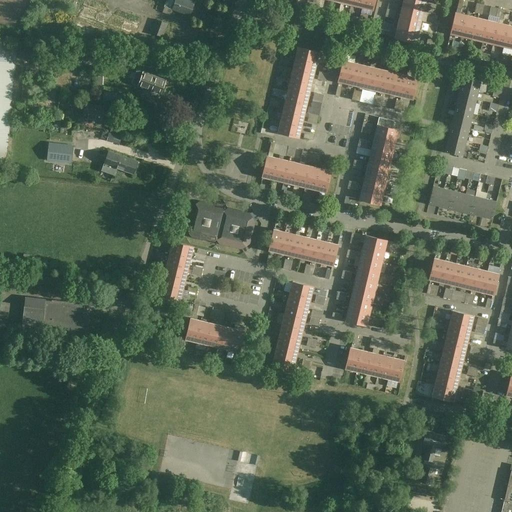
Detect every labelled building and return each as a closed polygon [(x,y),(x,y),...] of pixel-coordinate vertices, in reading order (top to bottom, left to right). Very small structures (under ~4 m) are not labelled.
[(166,0),(164,6),(189,15),(193,2),(188,0),(166,0)] [(372,10),(374,0),(363,0),(361,7),(372,10)] [(426,0),(425,0),(403,0),(402,6),(423,11),(426,0)] [(423,11),(402,6),(399,16),(420,21),(423,11)] [(455,12),(450,34),(461,36),(466,15),(455,12)] [(461,36),(471,39),(476,18),(466,15),(461,36)] [(397,27),(418,32),(420,21),(399,16),(397,27)] [(163,36),(167,22),(156,18),(151,31),(163,36)] [(487,20),(476,18),(471,39),(482,41),(487,20)] [(482,41),(492,44),(498,23),(487,20),(482,41)] [(508,25),(498,23),(492,44),(503,47),(508,25)] [(511,26),(508,25),(503,47),(511,48),(511,26)] [(394,38),(415,43),(418,32),(397,27),(394,38)] [(0,161),(6,162),(16,49),(0,47),(0,161)] [(297,47),(295,58),(316,63),(319,52),(297,47)] [(295,58),(292,68),(314,73),(316,63),(295,58)] [(343,60),(338,81),(348,84),(353,62),(343,60)] [(364,65),(353,62),(348,84),(359,86),(364,65)] [(364,65),(359,86),(369,89),(375,68),(364,65)] [(292,68),(290,79),(311,84),(314,73),(292,68)] [(385,70),(375,68),(369,89),(380,91),(385,70)] [(385,70),(380,91),(391,94),(396,73),(385,70)] [(164,81),(144,73),(139,86),(145,88),(144,88),(151,91),(151,90),(160,93),(164,81)] [(406,75),(396,73),(391,94),(401,97),(406,75)] [(417,78),(406,75),(401,97),(412,99),(417,78)] [(462,77),(460,88),(477,92),(480,82),(462,77)] [(290,79),(287,90),(309,95),(311,84),(290,79)] [(460,88),(457,99),(475,103),(477,92),(460,88)] [(287,90),(285,100),(306,105),(309,95),(287,90)] [(117,94),(105,92),(104,98),(122,101),(123,97),(116,95),(117,94)] [(457,99),(454,109),(472,113),(475,103),(457,99)] [(306,105),(285,100),(282,111),(304,116),(306,105)] [(94,120),(101,121),(103,109),(98,108),(99,106),(85,104),(83,113),(85,113),(85,117),(95,118),(94,120)] [(454,109),(452,120),(469,124),(472,113),(454,109)] [(282,111),(280,121),(301,127),(304,116),(282,111)] [(374,134),(396,139),(398,129),(392,128),(394,120),(378,117),(374,134)] [(469,124),(452,120),(449,130),(467,135),(469,124)] [(277,132),(298,137),(301,127),(280,121),(277,132)] [(121,134),(122,126),(112,124),(110,132),(121,134)] [(449,130),(447,141),(464,145),(467,135),(449,130)] [(121,136),(109,133),(107,141),(119,144),(121,136)] [(374,134),(372,145),(393,150),(396,139),(374,134)] [(444,152),(461,156),(464,145),(447,141),(444,152)] [(73,147),(48,144),(47,158),(71,161),(73,147)] [(372,145),(369,156),(390,161),(393,150),(372,145)] [(117,167),(132,173),(137,161),(120,155),(120,156),(108,152),(102,170),(114,175),(117,167)] [(277,158),(266,155),(262,177),(272,179),(277,158)] [(390,161),(369,156),(366,167),(388,172),(390,161)] [(272,179),(283,182),(288,160),(277,158),(272,179)] [(283,182),(294,184),(299,163),(288,160),(283,182)] [(299,163),(294,184),(304,187),(309,165),(299,163)] [(304,187),(315,189),(320,168),(309,165),(304,187)] [(388,172),(366,167),(364,177),(386,181),(388,172)] [(315,189),(326,192),(331,170),(320,168),(315,189)] [(386,181),(364,177),(361,187),(383,192),(386,181)] [(433,186),(428,203),(439,206),(443,188),(433,186)] [(383,192),(362,187),(358,198),(380,204),(383,192)] [(443,188),(439,206),(449,208),(454,191),(443,188)] [(454,191),(449,208),(460,211),(464,194),(454,191)] [(464,194),(460,211),(470,214),(475,196),(464,194)] [(356,198),(345,196),(344,203),(354,205),(356,198)] [(475,196),(470,214),(481,216),(485,199),(475,196)] [(491,219),(496,201),(485,199),(481,216),(491,219)] [(216,240),(219,244),(241,249),(250,243),(255,221),(249,212),(228,207),(224,210),(221,206),(199,200),(190,206),(185,228),(191,237),(212,242),(216,240)] [(273,229),(268,250),(279,253),(284,232),(273,229)] [(295,234),(284,232),(279,253),(290,255),(295,234)] [(300,258),(305,237),(295,234),(290,255),(300,258)] [(387,240),(365,235),(363,246),(384,251),(387,240)] [(316,239),(305,237),(300,258),(311,260),(316,239)] [(327,242),(316,239),(311,260),(322,263),(327,242)] [(169,252),(190,257),(193,246),(172,241),(169,252)] [(337,244),(327,242),(322,263),(332,266),(337,244)] [(360,256),(382,261),(384,251),(363,246),(360,256)] [(169,252),(167,262),(188,268),(190,257),(169,252)] [(379,272),(382,261),(360,256),(358,267),(379,272)] [(434,258),(429,279),(439,282),(444,260),(434,258)] [(444,260),(439,282),(450,284),(455,263),(444,260)] [(185,278),(188,268),(167,262),(164,273),(185,278)] [(455,263),(450,284),(460,287),(466,265),(455,263)] [(466,265),(460,287),(471,289),(476,268),(466,265)] [(355,278),(377,283),(379,272),(358,267),(355,278)] [(476,268),(471,289),(482,292),(487,271),(476,268)] [(492,295),(498,273),(487,271),(482,292),(492,295)] [(164,273),(161,284),(183,289),(185,278),(164,273)] [(374,293),(377,283),(355,278),(353,288),(374,293)] [(313,286),(292,281),(289,292),(310,297),(313,286)] [(180,300),(183,289),(161,284),(159,295),(180,300)] [(350,299),(371,304),(374,293),(353,288),(350,299)] [(286,303),(308,308),(310,297),(289,292),(286,303)] [(77,303),(51,300),(51,301),(45,300),(45,299),(25,297),(21,331),(41,333),(41,331),(59,333),(59,335),(73,337),(73,335),(85,336),(87,313),(82,312),(83,308),(80,305),(76,305),(77,303)] [(369,315),(371,304),(350,299),(348,310),(369,315)] [(286,303),(286,304),(284,313),(305,318),(308,308),(286,303)] [(345,320),(366,325),(369,315),(348,310),(345,320)] [(452,311),(449,321),(470,326),(473,316),(452,311)] [(281,324),(303,329),(305,318),(284,313),(281,324)] [(196,341),(201,320),(190,318),(185,339),(196,341)] [(196,341),(207,344),(212,323),(201,320),(196,341)] [(449,321),(447,332),(468,337),(470,326),(449,321)] [(222,325),(212,323),(207,344),(217,347),(222,325)] [(279,335),(300,340),(303,329),(281,324),(279,335)] [(217,347),(228,349),(233,328),(222,325),(217,347)] [(233,328),(228,349),(239,352),(244,330),(233,328)] [(447,332),(444,343),(465,348),(468,337),(447,332)] [(276,345),(298,350),(300,340),(279,335),(276,345)] [(442,353),(463,358),(465,348),(444,343),(442,353)] [(298,350),(276,345),(274,356),(295,361),(298,350)] [(356,371),(361,350),(350,347),(345,369),(356,371)] [(356,371),(366,374),(371,352),(361,350),(356,371)] [(377,376),(382,355),(371,352),(366,374),(377,376)] [(442,353),(439,364),(460,369),(463,358),(442,353)] [(377,376),(388,379),(393,357),(382,355),(377,376)] [(271,367),(292,372),(295,361),(274,356),(271,367)] [(398,381),(403,360),(393,357),(388,379),(398,381)] [(437,375),(458,380),(460,369),(439,364),(437,375)] [(437,375),(434,385),(455,390),(458,380),(437,375)] [(432,396),(453,401),(455,390),(434,385),(432,396)] [(461,399),(477,403),(479,396),(471,394),(462,392),(461,399)] [(438,449),(441,437),(424,433),(421,445),(426,446),(422,461),(429,463),(433,448),(438,449)] [(235,458),(251,463),(254,454),(238,449),(235,458)] [(431,484),(435,468),(422,465),(418,480),(431,484)] [(511,511),(511,475),(508,474),(499,511),(511,511)] [(252,482),(248,481),(249,478),(240,476),(239,484),(233,483),(230,499),(248,503),(252,482)]
